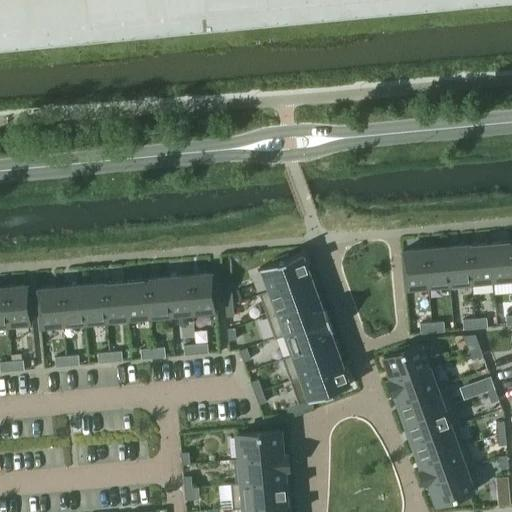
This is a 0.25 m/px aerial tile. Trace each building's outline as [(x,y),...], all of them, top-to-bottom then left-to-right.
[(0,0),(0,44),(474,0),(0,0)] [(511,278),(511,252),(511,241),(489,243),(493,280),(511,278)] [(493,280),(489,243),(468,245),(471,282),(493,280)] [(471,282),(468,245),(446,247),(450,284),(471,282)] [(450,284),(446,247),(425,249),(428,286),(450,284)] [(428,286),(425,249),(402,251),(405,288),(428,286)] [(259,293),(259,294),(268,291),(310,276),(302,253),(289,257),(288,254),(272,260),(273,263),(260,268),(268,290),(259,293)] [(215,311),(212,273),(189,275),(192,313),(215,311)] [(192,313),(189,275),(168,277),(171,315),(192,313)] [(318,298),(310,276),(268,291),(259,294),(267,316),(276,313),(318,298)] [(171,315),(168,277),(146,279),(149,317),(171,315)] [(149,317),(146,279),(124,281),(128,319),(149,317)] [(128,319),(124,281),(103,283),(106,321),(128,319)] [(106,321),(103,283),(82,285),(85,323),(106,321)] [(31,323),(27,285),(5,287),(8,325),(31,323)] [(85,323),(82,285),(60,287),(63,325),(85,323)] [(63,325),(60,287),(37,289),(41,327),(63,325)] [(224,293),(225,305),(233,304),(232,292),(224,293)] [(322,307),(318,298),(276,313),(267,316),(275,337),(328,318),(324,306),(322,307)] [(234,316),(233,304),(225,305),(226,317),(234,316)] [(332,330),(328,318),(275,337),(275,338),(284,335),(291,354),(282,358),(282,359),(334,340),(330,331),(332,330)] [(486,318),(474,319),(475,328),(487,327),(486,318)] [(475,328),(474,319),(463,320),(463,330),(475,328)] [(443,322),(431,323),(432,333),(444,331),(443,322)] [(432,333),(431,323),(419,324),(420,334),(432,333)] [(228,340),(236,340),(235,327),(227,328),(228,340)] [(341,362),(334,340),(282,359),(290,380),(341,362)] [(466,344),(469,352),(480,348),(477,340),(466,344)] [(433,365),(425,342),(410,348),(409,345),(393,350),(394,354),(383,357),(391,379),(387,380),(388,381),(433,365)] [(207,343),(195,344),(196,354),(208,353),(207,343)] [(196,354),(195,344),(183,345),(184,355),(196,354)] [(164,347),(152,348),(153,358),(165,357),(164,347)] [(243,362),(251,359),(247,347),(239,350),(243,362)] [(153,358),(152,348),(140,349),(141,359),(153,358)] [(483,355),(480,348),(469,352),(472,360),(483,355)] [(121,351),(109,352),(110,362),(122,361),(121,351)] [(110,362),(109,352),(97,353),(98,363),(110,362)] [(78,355),(66,356),(67,366),(79,365),(78,355)] [(67,366),(66,356),(54,357),(55,367),(67,366)] [(23,360),(11,361),(12,371),(24,370),(23,360)] [(12,371),(11,361),(0,362),(0,369),(0,372),(12,371)] [(350,386),(341,362),(290,380),(290,381),(300,378),(308,401),(321,396),(322,399),(338,393),(337,390),(350,386)] [(440,384),(433,365),(388,381),(392,394),(396,393),(399,400),(445,383),(445,382),(440,384)] [(483,380),(487,391),(495,388),(491,377),(483,380)] [(250,382),(254,393),(262,390),(258,379),(250,382)] [(453,404),(445,383),(399,400),(406,420),(453,404)] [(499,400),(495,388),(487,391),(491,403),(499,400)] [(266,402),(262,390),(254,393),(259,405),(266,402)] [(460,424),(453,404),(406,420),(413,441),(460,424)] [(496,422),(497,434),(505,433),(504,421),(496,422)] [(460,425),(460,424),(413,441),(421,461),(467,444),(467,443),(462,445),(455,427),(460,425)] [(282,454),(280,430),(236,434),(238,458),(233,459),(233,460),(286,455),(286,454),(282,454)] [(506,445),(505,433),(497,434),(498,446),(506,445)] [(475,465),(467,444),(421,461),(423,468),(419,470),(424,483),(475,465)] [(189,452),(181,452),(182,464),(190,464),(189,452)] [(288,469),(286,455),(233,460),(235,483),(230,483),(230,484),(285,479),(284,469),(288,469)] [(499,456),(500,468),(508,467),(507,455),(499,456)] [(475,466),(475,465),(424,483),(424,484),(428,482),(436,504),(447,500),(448,503),(464,497),(462,494),(478,489),(470,467),(475,466)] [(191,476),(183,476),(184,488),(192,488),(191,476)] [(287,503),(285,479),(230,484),(233,508),(287,503)] [(193,500),(192,488),(184,488),(185,500),(193,500)] [(509,493),(498,494),(499,506),(510,505),(509,493)] [(287,511),(287,503),(233,508),(233,509),(243,508),(243,511),(287,511)]
